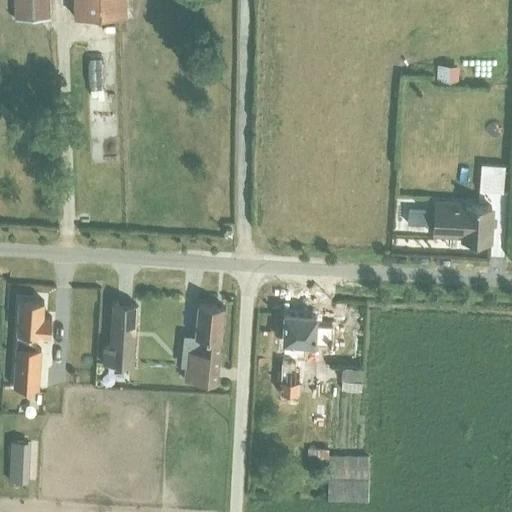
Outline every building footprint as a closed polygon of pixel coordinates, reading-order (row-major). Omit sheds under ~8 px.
[(14,0),(15,19),(50,18),(49,0),(14,0)] [(126,0),(73,0),(74,17),(127,15),(126,0)] [(445,5),(446,26),(472,25),(471,4),(445,5)] [(499,84),(500,55),(475,54),(473,82),(499,84)] [(438,64),(437,82),(458,82),(459,65),(438,64)] [(117,177),(117,138),(88,138),(89,177),(117,177)] [(482,163),(479,190),(503,192),(505,165),(482,163)] [(464,230),(464,240),(490,241),(491,224),(493,225),(494,205),(435,199),(434,209),(427,209),(427,223),(434,224),(433,232),(448,233),(448,229),(464,230)] [(448,233),(433,232),(433,235),(460,236),(460,240),(464,240),(464,230),(448,229),(448,233)] [(20,299),(15,387),(39,388),(42,349),(36,348),(36,333),(51,335),(52,316),(44,315),(45,300),(20,299)] [(104,345),(103,363),(134,365),(137,304),(112,302),(110,345),(104,345)] [(187,349),(184,379),(216,382),(225,305),(199,303),(196,336),(202,337),(200,350),(187,349)] [(285,313),(280,400),(288,400),(289,392),(299,393),(301,358),(315,359),(317,315),(285,313)] [(342,367),(341,380),(342,380),(342,389),(361,391),(364,369),(342,367)] [(360,425),(360,397),(330,397),(330,425),(360,425)] [(11,440),(9,481),(29,482),(31,441),(11,440)] [(328,448),(308,447),(308,465),(328,466),(328,499),(368,500),(369,455),(328,454),(328,448)]
